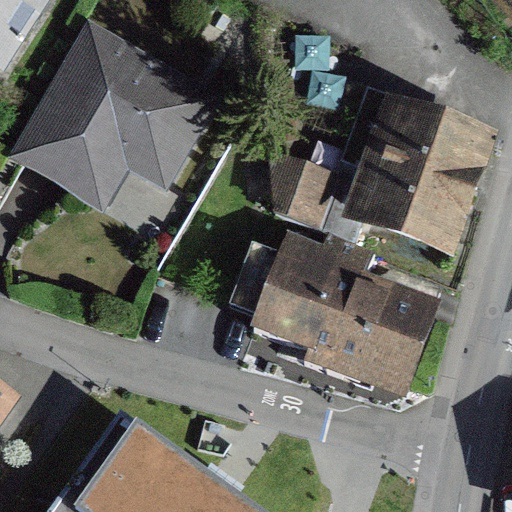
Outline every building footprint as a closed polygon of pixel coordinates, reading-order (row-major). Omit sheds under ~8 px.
[(0,0),(0,67),(44,0),(0,0)] [(159,183),(202,109),(89,44),(21,162),(73,192),(98,148),(159,183)] [(267,162),(272,219),(350,253),(362,224),(443,253),(480,148),(401,120),(402,117),(363,102),(333,186),(267,162)] [(425,323),(356,297),(369,262),(350,253),(272,219),(260,214),(223,325),(307,356),(302,368),(339,381),(343,370),(400,391),(425,323)] [(252,511),(230,497),(119,421),(57,511),(252,511)]
